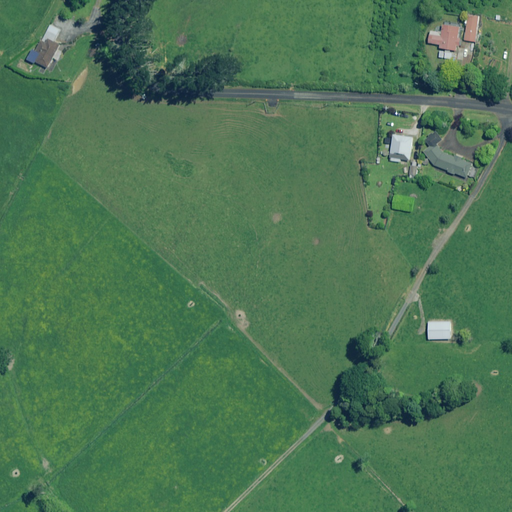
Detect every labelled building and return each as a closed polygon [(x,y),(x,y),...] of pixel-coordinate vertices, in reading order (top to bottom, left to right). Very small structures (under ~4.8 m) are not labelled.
[(479,17),(467,16),(465,41),(477,42),(479,17)] [(60,30),(51,25),(44,39),(43,38),(37,50),(35,49),(30,60),(36,63),(37,62),(49,68),(61,45),(54,41),(60,30)] [(451,50),(457,51),(458,46),(459,46),(461,38),(458,38),(460,28),(444,25),(442,37),(430,35),(429,43),(440,45),(440,48),(446,49),(446,53),(451,54),(451,50)] [(473,55),(464,54),(463,64),(473,64),(473,55)] [(425,141),(430,147),(424,151),(433,164),(449,171),(448,172),(455,175),(455,173),(467,178),(468,175),(474,178),(479,166),(461,159),(462,156),(456,154),(455,157),(440,150),(437,145),(443,141),(436,132),(425,141)] [(421,138),(393,135),(390,161),(401,162),(401,159),(418,161),(421,138)] [(427,325),(430,325),(430,339),(451,340),(452,321),(427,321),(427,325)]
